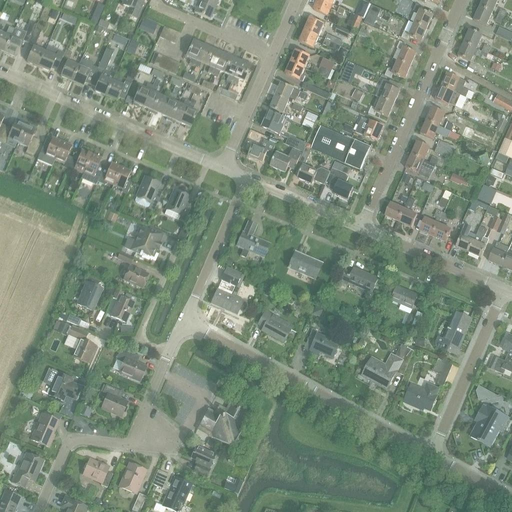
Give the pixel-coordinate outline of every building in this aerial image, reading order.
[(124,0),(122,5),(130,8),(127,15),(137,19),(144,2),(140,0),(124,0)] [(212,16),(215,11),(193,1),(190,0),(180,0),(180,1),(197,9),(195,13),(212,21),(215,17),(212,16)] [(221,2),(215,0),(193,0),(193,1),(215,11),(217,6),(219,7),(221,2)] [(318,0),(314,11),(323,15),(330,18),(332,13),(330,12),(333,5),(320,0),(318,0)] [(498,0),(497,0),(483,0),(480,8),(492,14),(498,0)] [(358,11),(356,16),(363,19),(366,14),(370,5),(370,4),(363,1),(363,2),(358,11)] [(98,5),(94,14),(101,17),(105,7),(98,5)] [(415,24),(427,30),(433,16),(421,11),(422,8),(416,5),(413,12),(419,14),(415,24)] [(372,6),(364,22),(373,26),(381,10),(375,7),(372,6)] [(492,14),(480,8),(474,21),(487,27),(492,14)] [(501,9),(498,16),(504,19),(507,12),(501,9)] [(502,25),(504,19),(498,16),(495,22),(502,25)] [(357,31),(363,20),(357,17),(351,28),(357,31)] [(310,20),(305,31),(319,37),(324,26),(310,20)] [(31,22),(25,37),(23,41),(29,44),(35,29),(37,25),(31,22)] [(146,29),(159,37),(163,30),(150,22),(146,29)] [(421,43),(427,30),(415,24),(410,35),(404,33),(402,39),(408,41),(409,38),(421,43)] [(0,51),(5,53),(15,30),(9,27),(6,36),(0,33),(0,51)] [(164,27),(160,38),(165,40),(170,29),(164,27)] [(336,34),(349,39),(351,33),(338,28),(336,34)] [(41,32),(35,29),(29,44),(35,46),(41,32)] [(165,40),(170,43),(175,32),(170,29),(165,40)] [(511,34),(500,29),(496,36),(511,43),(511,41),(511,34)] [(15,30),(5,53),(16,58),(20,49),(23,43),(17,41),(20,32),(15,30)] [(300,43),(309,47),(314,49),(319,37),(305,31),(300,43)] [(464,44),(476,50),(482,36),(470,31),(464,44)] [(176,45),(181,34),(175,32),(170,43),(176,45)] [(115,35),(112,41),(118,44),(120,38),(115,35)] [(509,50),(511,44),(496,38),(494,43),(509,50)] [(191,60),(189,65),(194,67),(203,46),(198,44),(199,41),(195,39),(186,57),(191,60)] [(403,52),(398,62),(411,67),(416,54),(404,49),(406,45),(400,42),(397,49),(403,52)] [(470,63),(474,54),(476,50),(464,44),(458,58),(470,63)] [(206,65),(214,48),(209,46),(208,48),(203,46),(194,67),(195,67),(197,68),(199,69),(201,63),(206,65)] [(47,47),(45,53),(38,68),(50,73),(51,69),(57,71),(63,58),(69,60),(70,56),(47,47)] [(492,57),(495,51),(486,47),(483,53),(488,55),(492,57)] [(27,63),(38,68),(45,53),(34,48),(27,63)] [(213,75),(222,54),(217,52),(218,49),(214,48),(206,65),(210,67),(208,73),(213,75)] [(296,52),(291,63),(305,69),(310,58),(296,52)] [(158,55),(155,53),(150,64),(154,66),(158,55)] [(488,55),(483,53),(480,59),(486,61),(486,60),(488,55)] [(220,71),(224,73),(232,56),(228,54),(227,56),(222,54),(213,75),(218,77),(220,71)] [(154,66),(159,68),(164,57),(158,55),(154,66)] [(226,81),(231,83),(240,62),(236,60),(237,58),(232,56),(224,73),(229,75),(226,81)] [(159,68),(164,70),(169,60),(164,57),(159,68)] [(81,60),(78,67),(72,82),(83,87),(85,83),(90,86),(98,68),(93,67),(94,65),(93,63),(89,61),(86,62),(81,60)] [(164,70),(170,73),(175,62),(169,60),(164,70)] [(68,62),(65,68),(61,78),(72,82),(78,67),(68,62)] [(181,65),(175,62),(170,73),(176,76),(181,65)] [(246,64),(240,62),(231,83),(236,86),(239,80),(244,82),(249,71),(251,65),(252,64),(247,62),(246,64)] [(388,70),(385,77),(391,79),(393,76),(405,81),(411,67),(398,62),(394,72),(388,70)] [(305,78),(302,76),(305,69),(291,63),(286,75),(303,83),(305,78)] [(348,64),(341,79),(348,82),(352,74),(354,75),(357,68),(348,64)] [(494,64),(492,69),(499,72),(501,67),(494,64)] [(141,65),(138,71),(149,75),(151,70),(141,65)] [(320,69),(313,67),(311,72),(328,80),(332,72),(321,67),(320,69)] [(90,86),(96,88),(95,92),(106,97),(112,82),(101,77),(102,75),(103,71),(98,68),(90,86)] [(115,75),(112,82),(106,97),(117,102),(119,98),(125,100),(135,77),(128,75),(126,80),(115,75)] [(447,75),(441,88),(454,93),(454,94),(459,96),(460,96),(466,98),(468,92),(463,90),(466,83),(460,80),(447,75)] [(380,87),(376,97),(382,100),(394,105),(400,92),(388,87),(389,83),(383,80),(380,87)] [(147,84),(145,90),(140,88),(132,106),(137,108),(138,106),(143,108),(153,86),(147,84)] [(330,95),(319,90),(306,84),(304,90),(328,100),(330,95)] [(294,90),(291,89),(282,85),(276,97),(289,102),(294,90)] [(147,112),(152,114),(160,96),(155,94),(157,88),(153,86),(143,108),(148,110),(147,112)] [(441,88),(436,101),(445,105),(448,107),(449,105),(456,108),(457,104),(460,98),(460,96),(459,96),(454,94),(454,93),(441,88)] [(160,96),(152,114),(156,116),(157,114),(162,116),(171,94),(166,92),(164,97),(160,96)] [(225,97),(235,102),(237,96),(227,92),(225,97)] [(306,102),(308,97),(299,93),(297,98),(306,102)] [(171,94),(162,116),(167,118),(166,120),(170,122),(179,104),(174,102),(176,96),(171,94)] [(283,114),(289,102),(276,97),(271,109),(283,114)] [(494,103),(511,113),(511,111),(511,104),(497,97),(494,103)] [(372,107),(368,114),(375,117),(376,113),(388,119),(394,105),(382,100),(377,110),(372,107)] [(176,122),(181,124),(190,103),(185,101),(183,106),(179,104),(170,122),(175,124),(176,122)] [(195,105),(191,103),(190,103),(181,124),(186,126),(185,129),(190,131),(198,113),(193,111),(195,105)] [(328,103),(322,117),(320,122),(330,127),(332,121),(328,119),(334,105),(328,103)] [(300,114),(303,108),(294,104),(292,110),(300,114)] [(457,121),(470,126),(468,131),(477,135),(482,123),(470,118),(472,112),(462,108),(457,121)] [(432,109),(426,122),(439,128),(445,114),(432,109)] [(282,119),(278,117),(269,113),(262,128),(288,140),(286,145),(303,153),(307,144),(282,133),(284,128),(279,125),(282,119)] [(362,118),(356,133),(365,137),(368,139),(377,143),(384,128),(375,124),(372,122),(364,119),(362,118)] [(501,120),(496,131),(502,134),(507,123),(507,122),(502,120),(501,120)] [(6,129),(0,142),(5,145),(8,139),(18,144),(26,125),(20,122),(19,124),(15,122),(11,131),(6,129)] [(421,135),(430,139),(433,141),(437,132),(443,134),(442,136),(448,139),(451,133),(445,130),(439,128),(426,122),(421,135)] [(448,124),(445,130),(451,133),(454,126),(448,124)] [(33,157),(36,150),(40,141),(33,138),(36,131),(32,129),(32,128),(26,125),(18,144),(28,148),(26,154),(33,157)] [(460,127),(456,140),(467,143),(471,131),(460,127)] [(351,138),(350,140),(321,128),(311,150),(361,171),(370,149),(357,143),(358,141),(351,138)] [(503,144),(507,136),(502,134),(499,142),(503,144)] [(51,167),(54,160),(55,161),(63,143),(53,138),(52,141),(46,139),(37,161),(51,167)] [(270,159),(276,146),(277,143),(272,140),(270,143),(266,141),(262,150),(254,146),(249,158),(263,164),(266,157),(270,159)] [(511,160),(511,142),(506,140),(500,155),(509,159),(511,160)] [(438,147),(453,155),(456,149),(440,142),(438,147)] [(63,143),(55,161),(64,165),(61,171),(66,173),(68,170),(73,158),(68,156),(72,147),(63,143)] [(417,143),(412,156),(424,162),(430,148),(417,143)] [(453,155),(438,147),(435,153),(451,161),(453,155)] [(305,165),(311,152),(306,149),(300,163),(305,165)] [(80,156),(75,154),(73,158),(68,170),(75,173),(77,172),(77,170),(84,173),(92,155),(82,151),(80,156)] [(295,170),(297,165),(302,155),(292,151),(289,158),(278,153),(271,168),(286,174),(289,168),(295,170)] [(96,186),(97,183),(105,166),(99,164),(102,159),(92,155),(84,173),(81,180),(96,186)] [(509,159),(500,155),(497,161),(506,165),(509,159)] [(406,170),(415,174),(418,175),(421,168),(433,173),(436,167),(430,164),(424,162),(412,156),(406,170)] [(430,164),(436,167),(438,160),(433,158),(430,164)] [(335,163),(333,169),(338,172),(341,166),(335,163)] [(97,183),(103,185),(105,186),(107,185),(107,183),(114,186),(121,168),(112,164),(110,169),(105,166),(97,183)] [(345,165),(343,170),(355,176),(358,171),(345,165)] [(304,166),(298,179),(312,185),(314,182),(324,186),(330,173),(322,170),(319,171),(318,172),(304,166)] [(127,195),(128,193),(132,184),(127,181),(131,172),(121,168),(114,186),(123,190),(121,193),(127,195)] [(504,175),(492,170),(490,175),(502,180),(504,175)] [(336,173),(328,189),(335,192),(334,195),(348,201),(353,188),(346,185),(349,179),(336,173)] [(496,180),(489,177),(486,184),(493,188),(496,180)] [(147,208),(149,207),(148,209),(154,212),(157,206),(162,193),(157,191),(160,184),(145,178),(137,197),(135,201),(135,203),(137,205),(145,208),(147,208)] [(425,184),(422,190),(431,194),(434,188),(425,184)] [(484,187),(478,200),(490,205),(493,200),(487,197),(488,194),(490,189),(484,187)] [(178,221),(179,220),(184,223),(192,206),(186,203),(189,197),(174,191),(166,210),(164,215),(178,221)] [(448,199),(454,201),(456,193),(451,191),(448,199)] [(400,202),(406,205),(409,199),(403,196),(400,202)] [(412,229),(416,220),(417,216),(411,213),(415,202),(409,199),(406,205),(404,210),(399,223),(412,229)] [(487,211),(488,207),(479,203),(479,204),(474,202),(470,210),(475,213),(478,207),(487,211)] [(385,217),(399,223),(404,210),(391,204),(385,217)] [(419,232),(433,238),(443,214),(437,211),(435,217),(438,218),(435,224),(425,219),(419,232)] [(110,213),(107,221),(115,224),(118,217),(110,213)] [(446,244),(450,235),(452,231),(439,225),(441,220),(447,222),(450,217),(443,214),(433,238),(446,244)] [(511,217),(506,214),(503,220),(502,222),(497,232),(504,235),(511,217)] [(491,229),(497,232),(502,222),(495,219),(491,229)] [(246,259),(249,252),(264,258),(269,245),(251,238),(256,226),(249,223),(244,234),(243,234),(237,247),(243,249),(240,257),(246,259)] [(456,248),(469,254),(477,236),(470,233),(473,226),(466,224),(456,248)] [(129,250),(142,256),(142,254),(153,258),(156,251),(159,252),(162,244),(160,243),(163,235),(150,229),(149,231),(141,228),(134,242),(132,242),(129,250)] [(481,259),(485,250),(490,241),(484,238),(487,231),(480,228),(477,236),(469,254),(481,259)] [(489,262),(502,268),(509,252),(508,252),(509,249),(497,244),(489,262)] [(114,258),(118,260),(131,265),(133,259),(120,254),(116,252),(114,258)] [(511,253),(509,252),(502,268),(511,272),(511,253)] [(315,280),(318,274),(322,265),(295,253),(288,268),(315,280)] [(123,281),(133,285),(142,289),(149,275),(130,267),(123,281)] [(217,290),(211,304),(237,316),(239,310),(241,311),(243,312),(245,310),(246,309),(246,307),(246,304),(245,303),(242,303),(243,301),(235,298),(244,277),(241,276),(241,275),(227,269),(222,281),(235,287),(231,296),(226,294),(217,290)] [(372,294),(374,289),(378,280),(354,269),(352,274),(345,271),(340,283),(348,286),(349,284),(372,294)] [(77,305),(93,312),(103,290),(86,283),(77,305)] [(392,301),(401,305),(399,310),(410,315),(418,297),(397,288),(392,301)] [(111,317),(125,323),(134,304),(121,298),(123,293),(116,290),(112,299),(118,301),(111,317)] [(315,307),(312,315),(319,318),(322,310),(315,307)] [(266,312),(258,325),(264,328),(262,332),(283,344),(293,327),(266,312)] [(417,313),(416,318),(410,315),(405,327),(415,331),(422,315),(417,313)] [(456,313),(452,322),(449,329),(464,335),(465,333),(466,333),(472,320),(456,313)] [(81,321),(72,317),(70,316),(67,322),(78,327),(81,321)] [(87,335),(78,331),(72,328),(68,336),(81,341),(74,358),(88,364),(95,347),(84,342),(87,335)] [(464,335),(449,329),(444,340),(438,338),(436,343),(436,345),(436,347),(438,348),(448,352),(458,357),(460,351),(458,350),(464,335)] [(332,359),(337,350),(339,345),(317,335),(318,332),(312,330),(303,351),(317,357),(319,353),(332,359)] [(511,337),(509,336),(503,350),(509,353),(505,362),(494,357),(489,369),(504,376),(506,371),(511,373),(511,337)] [(121,349),(116,361),(124,364),(119,374),(140,383),(140,382),(139,381),(145,368),(146,369),(146,368),(133,362),(135,356),(121,349)] [(367,368),(362,377),(387,390),(392,382),(396,373),(403,377),(409,365),(408,364),(414,352),(407,349),(401,361),(392,356),(387,367),(372,359),(367,368)] [(454,366),(439,359),(433,372),(441,376),(438,384),(444,387),(454,366)] [(49,369),(43,383),(53,387),(49,396),(54,398),(63,402),(66,395),(70,397),(69,397),(76,400),(81,388),(71,384),(72,380),(59,374),(49,369)] [(82,378),(79,383),(86,386),(88,381),(82,378)] [(439,390),(430,386),(427,385),(425,391),(412,386),(404,403),(423,411),(424,409),(431,412),(437,397),(436,397),(439,390)] [(102,409),(121,418),(127,403),(117,398),(120,392),(106,386),(103,393),(108,395),(102,409)] [(479,387),(476,392),(477,397),(489,393),(479,387)] [(255,418),(228,403),(231,405),(227,412),(224,409),(217,411),(215,415),(208,412),(210,408),(209,408),(194,435),(195,436),(200,427),(208,432),(206,435),(228,447),(234,446),(244,426),(241,424),(247,413),(255,418)] [(490,447),(495,438),(498,431),(500,432),(508,419),(492,410),(491,412),(484,408),(476,421),(480,423),(472,438),(484,444),(490,447)] [(82,409),(80,414),(87,418),(90,412),(82,409)] [(54,413),(51,419),(59,422),(61,417),(54,413)] [(49,449),(52,442),(51,442),(53,436),(59,422),(51,419),(42,415),(31,441),(40,445),(49,449)] [(194,472),(203,476),(207,478),(211,470),(209,470),(216,455),(197,447),(199,444),(198,444),(191,459),(197,462),(196,464),(197,465),(194,472)] [(44,462),(34,458),(26,454),(18,475),(15,474),(12,483),(25,488),(28,480),(33,482),(38,470),(40,470),(44,462)] [(107,489),(109,484),(113,475),(107,473),(109,469),(90,461),(83,475),(102,484),(101,486),(107,489)] [(136,495),(142,481),(146,472),(130,465),(120,488),(136,495)] [(164,490),(169,492),(162,507),(156,505),(153,511),(156,511),(163,511),(165,509),(173,511),(180,511),(188,495),(192,486),(195,488),(195,487),(175,478),(172,485),(167,483),(170,476),(158,471),(152,485),(164,490)] [(234,486),(231,493),(238,495),(243,484),(236,481),(234,486)] [(0,511),(14,511),(20,498),(6,493),(1,505),(0,504),(0,511)] [(134,511),(140,511),(147,498),(139,494),(132,511),(134,511)] [(84,511),(87,508),(65,498),(61,508),(68,511),(67,511),(84,511)]
